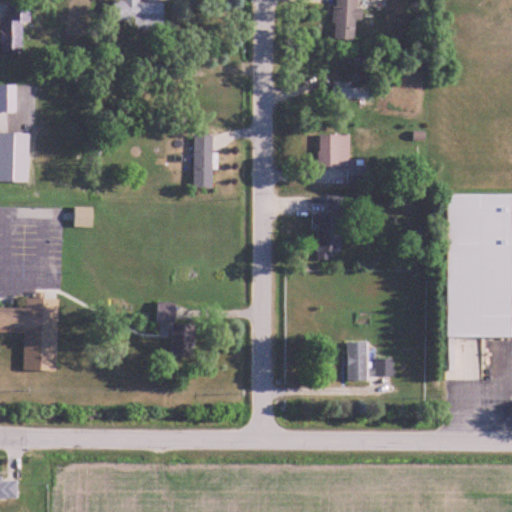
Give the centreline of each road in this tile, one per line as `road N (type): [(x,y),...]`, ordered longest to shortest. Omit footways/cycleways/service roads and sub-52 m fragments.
road 1 (residential): [(511,446),(0,437)]
road 2 (residential): [(267,445),(264,0)]
